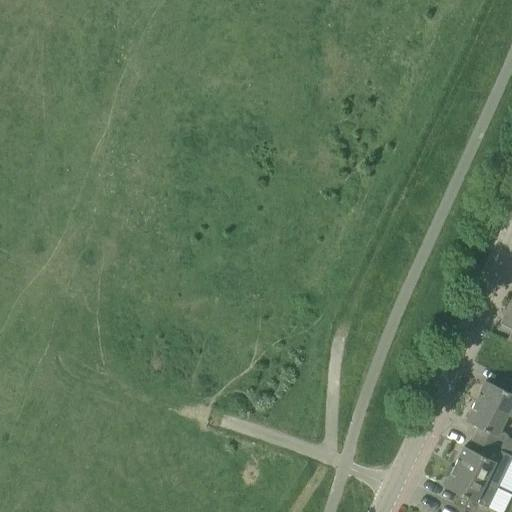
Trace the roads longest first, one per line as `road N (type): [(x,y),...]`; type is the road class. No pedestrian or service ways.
road 1 (tertiary): [(377,511),(511,241)]
road 2 (track): [(326,457),(342,339),(378,250)]
road 3 (track): [(387,493),(326,457),(207,416)]
